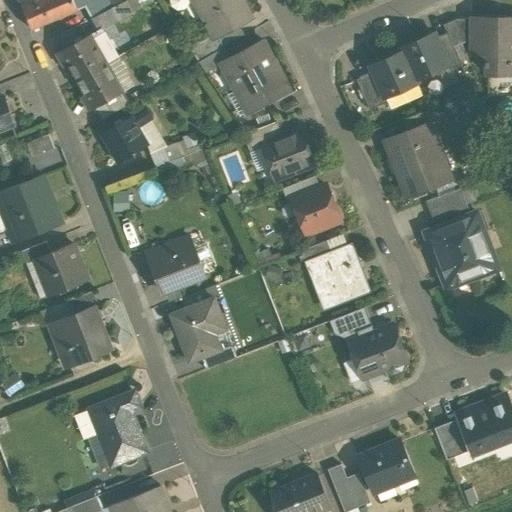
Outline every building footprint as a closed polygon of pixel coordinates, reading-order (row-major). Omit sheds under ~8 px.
[(36,0),(22,6),(31,30),(77,10),(72,0),(36,0)] [(240,0),(193,0),(212,34),(214,37),(217,36),(250,17),(240,0)] [(126,1),(90,19),(96,31),(132,12),(126,1)] [(511,18),(472,18),(472,19),(472,41),(488,41),(488,74),(511,74),(511,18)] [(456,19),(443,25),(447,32),(453,47),(466,41),(456,19)] [(472,19),(456,19),(466,41),(472,41),(472,19)] [(447,32),(436,37),(448,64),(446,65),(449,70),(461,65),(453,47),(447,32)] [(434,33),(401,48),(403,53),(415,79),(446,65),(448,64),(436,37),(434,33)] [(212,34),(189,48),(199,62),(223,47),(217,36),(214,37),(212,34)] [(89,35),(55,54),(72,83),(106,64),(89,35)] [(230,58),(221,63),(221,65),(248,113),(290,90),(263,41),(230,58)] [(223,47),(199,62),(206,73),(221,65),(221,63),(230,58),(223,47)] [(403,53),(371,67),(373,73),(384,98),(386,98),(417,84),(415,79),(403,53)] [(106,64),(72,83),(88,111),(93,109),(123,92),(106,64)] [(373,73),(356,80),(370,111),(388,103),(386,98),(384,98),(373,73)] [(123,92),(93,109),(100,121),(129,104),(123,92)] [(0,97),(0,128),(14,123),(4,96),(0,97)] [(146,108),(131,117),(137,128),(152,118),(146,108)] [(431,108),(404,119),(409,131),(430,123),(430,124),(436,122),(431,108)] [(130,117),(102,134),(119,163),(148,146),(137,128),(131,117),(130,117)] [(276,121),(242,134),(250,153),(264,148),(263,146),(283,139),(276,121)] [(409,131),(385,140),(406,196),(435,185),(432,178),(448,172),(430,124),(430,123),(409,131)] [(283,139),(263,146),(264,148),(269,162),(267,167),(269,174),(275,178),(315,163),(302,131),(283,139)] [(28,140),(33,154),(54,147),(49,133),(28,140)] [(175,143),(149,153),(155,168),(181,158),(175,143)] [(44,175),(0,192),(0,205),(14,242),(62,223),(44,175)] [(316,175),(281,189),(287,204),(292,202),(292,199),(321,188),(316,175)] [(321,188),(292,199),(292,202),(305,235),(341,221),(327,185),(321,188)] [(460,188),(425,202),(435,228),(470,215),(460,188)] [(435,228),(424,232),(446,288),(498,269),(477,212),(470,215),(435,228)] [(187,235),(174,241),(178,253),(192,247),(187,235)] [(47,241),(22,251),(27,264),(36,260),(35,259),(51,252),(47,241)] [(174,241),(146,252),(151,263),(151,264),(179,254),(178,253),(174,241)] [(326,241),(300,251),(304,262),(330,252),(326,241)] [(51,252),(35,259),(36,260),(49,294),(88,279),(74,243),(51,252)] [(330,252),(304,262),(319,300),(343,291),(346,301),(370,292),(352,244),(330,252)] [(179,254),(151,264),(151,263),(149,263),(161,292),(203,276),(201,271),(203,270),(203,264),(198,261),(197,261),(192,247),(178,253),(179,254)] [(93,291),(68,301),(74,316),(93,308),(93,309),(99,307),(93,291)] [(343,291),(319,300),(323,310),(346,301),(343,291)] [(212,299),(170,315),(189,362),(200,358),(219,350),(209,325),(221,320),(212,299)] [(364,307),(329,321),(334,334),(346,340),(347,341),(359,337),(357,332),(372,326),(364,307)] [(74,316),(51,325),(61,351),(73,346),(79,362),(109,350),(93,309),(93,308),(74,316)] [(221,320),(209,325),(219,350),(231,346),(221,320)] [(393,324),(374,332),(372,326),(357,332),(359,337),(347,341),(354,359),(359,357),(367,377),(385,370),(392,373),(400,370),(403,363),(407,361),(393,324)] [(219,350),(200,358),(205,370),(236,357),(231,346),(219,350)] [(134,392),(89,409),(106,452),(140,439),(129,411),(140,406),(134,392)] [(511,410),(506,396),(457,415),(458,419),(471,450),(473,454),(492,447),(490,440),(511,431),(511,410)] [(458,419),(434,428),(447,460),(471,450),(458,419)] [(140,439),(106,452),(111,465),(145,452),(140,439)] [(401,440),(365,454),(370,466),(363,469),(372,492),(416,475),(401,440)] [(347,478),(341,465),(327,470),(343,511),(358,507),(347,478)] [(370,502),(358,473),(347,478),(358,507),(370,502)] [(316,474),(269,492),(276,511),(314,511),(329,507),(316,474)] [(168,511),(159,486),(110,505),(113,511),(168,511)] [(97,496),(69,507),(71,511),(96,511),(103,510),(97,496)]
